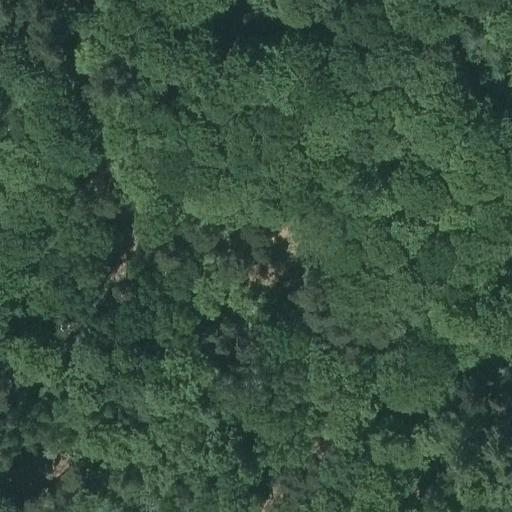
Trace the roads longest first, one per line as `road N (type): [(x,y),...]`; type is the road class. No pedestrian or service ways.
road 1 (track): [(430,275),(0,55)]
road 2 (track): [(511,90),(430,275),(346,498)]
road 3 (unknown): [(402,511),(413,468),(511,264)]
road 4 (track): [(113,0),(0,220)]
